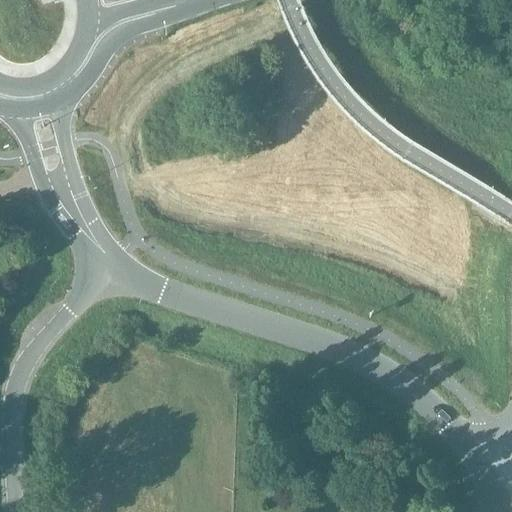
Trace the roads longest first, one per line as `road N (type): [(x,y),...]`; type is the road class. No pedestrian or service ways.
road 1 (tertiary): [(480,458),(426,402),(358,358),(154,288),(111,261)]
road 2 (unclassified): [(15,511),(19,384),(42,337),(111,261)]
road 3 (primary): [(63,100),(117,35),(178,5)]
